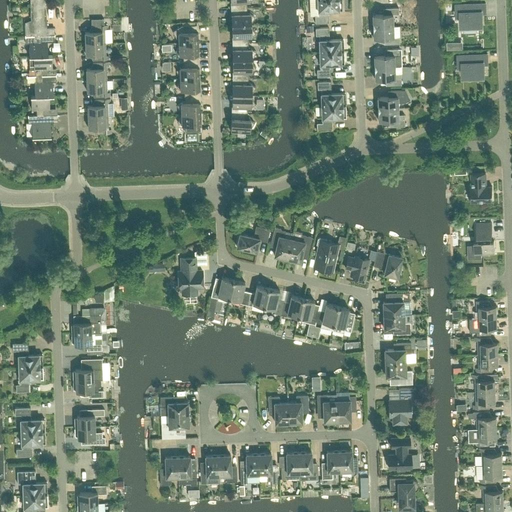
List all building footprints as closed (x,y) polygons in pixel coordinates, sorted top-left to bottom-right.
[(172,0),(173,8),(177,9),(177,3),(196,3),(195,0),(172,0)] [(318,15),(315,15),(315,22),(328,22),(328,10),(342,9),(341,0),(317,0),(318,10),(318,15)] [(460,24),(464,24),(464,31),(476,30),(476,24),(483,23),(482,11),(485,11),(486,11),(486,3),(456,4),(456,15),(460,14),(460,24)] [(55,34),(55,33),(54,33),(54,27),(46,28),(46,6),(46,4),(30,5),(30,6),(31,22),(25,22),(25,34),(25,35),(55,34)] [(231,14),(231,25),(251,24),(251,23),(255,16),(250,13),(247,11),(246,7),(233,8),(234,14),(231,14)] [(372,21),(372,26),(393,25),(392,14),(398,13),(398,7),(385,7),(385,14),(372,14),(372,21)] [(172,31),(179,42),(179,43),(198,42),(198,31),(195,31),(195,24),(182,25),(172,31)] [(235,36),(235,42),(248,42),(248,37),(251,36),(251,35),(255,33),(251,26),(251,24),(231,25),(232,36),(235,36)] [(85,31),(85,43),(105,42),(104,28),(107,28),(107,25),(92,25),(92,31),(85,31)] [(399,36),(393,37),(393,25),(372,26),(373,31),(373,38),(386,37),(386,43),(399,43),(399,36)] [(315,28),(315,35),(319,35),(319,39),(319,52),(343,51),(343,39),(329,39),(329,27),(315,28)] [(54,36),(55,36),(55,34),(25,35),(25,42),(29,42),(29,55),(29,56),(33,55),(47,55),(47,54),(47,41),(54,41),(54,36)] [(105,55),(105,42),(85,43),(85,54),(93,54),(93,59),(108,59),(108,55),(105,55)] [(199,54),(198,42),(179,43),(179,44),(175,52),(179,54),(180,54),(183,56),(183,60),(196,60),(196,54),(199,54)] [(232,48),(232,60),(252,60),(252,58),(256,51),(251,49),(251,48),(248,46),(248,42),(235,42),(235,48),(232,48)] [(374,62),(374,67),(394,66),(394,60),(400,60),(400,48),(387,49),(387,55),(374,55),(374,62)] [(319,52),(320,64),(320,69),(316,69),(317,76),(330,76),(330,64),(344,63),(343,51),(319,52)] [(56,74),(56,73),(55,73),(55,68),(52,68),(51,55),(52,55),(52,54),(47,54),(47,55),(33,55),(29,56),(29,69),(35,69),(35,75),(27,75),(27,74),(26,74),(26,75),(56,74)] [(471,77),(475,77),(477,74),(484,74),(484,61),(487,61),(488,61),(488,54),(458,55),(458,65),(462,65),(462,75),(470,75),(471,77)] [(196,66),(196,60),(183,60),(183,65),(180,67),(175,70),(180,77),(180,78),(199,77),(199,66),(196,66)] [(235,71),(235,77),(248,77),(248,73),(251,71),(252,71),(256,68),(252,61),(252,60),(232,60),(232,71),(235,71)] [(93,68),(86,68),(86,79),(106,79),(106,65),(109,65),(108,61),(93,62),(93,68)] [(374,67),(374,72),(374,79),(388,78),(388,85),(401,84),(400,73),(394,73),(394,66),(374,67)] [(56,76),(56,74),(26,75),(26,77),(27,77),(27,76),(35,75),(35,81),(34,81),(35,95),(49,95),(53,95),(53,94),(52,81),(56,81),(56,76)] [(200,89),(199,77),(180,78),(180,79),(176,87),(180,89),(181,89),(184,91),(184,96),(197,95),(197,89),(200,89)] [(248,82),(248,77),(235,77),(235,83),(232,83),(232,94),(251,95),(251,93),(256,86),(251,84),(251,83),(248,82)] [(107,92),(106,79),(86,79),(87,91),(94,90),(94,96),(110,96),(110,92),(107,92)] [(321,93),(321,105),(345,105),(345,92),(331,93),(330,81),(317,81),(317,89),(321,89),(321,93)] [(377,103),(377,108),(398,108),(397,102),(404,102),(410,99),(404,89),(390,90),(390,96),(377,97),(377,103)] [(251,96),(251,95),(232,94),(231,106),(234,106),(234,112),(247,112),(247,108),(250,106),(251,106),(255,103),(251,96)] [(49,95),(35,95),(30,95),(30,96),(31,95),(31,109),(36,109),(36,115),(28,115),(28,114),(28,115),(57,114),(57,113),(57,114),(43,114),(43,108),(49,108),(49,95)] [(197,101),(197,95),(184,96),(184,100),(181,102),(177,105),(181,112),(181,113),(201,113),(200,101),(197,101)] [(94,105),(87,105),(88,116),(107,116),(107,102),(110,102),(110,98),(94,99),(94,105)] [(321,105),(322,118),(322,122),(316,122),(317,130),(332,129),(332,117),(346,117),(345,105),(321,105)] [(404,114),(398,114),(398,108),(377,108),(378,114),(378,120),(391,120),(391,126),(404,125),(404,114)] [(247,117),(247,112),(234,112),(234,118),(231,117),(230,129),(231,129),(231,131),(237,132),(237,130),(249,130),(250,129),(254,122),(250,119),(247,117)] [(198,124),(201,124),(201,113),(181,113),(181,115),(177,122),(182,124),(182,125),(185,126),(185,131),(198,131),(198,124)] [(57,116),(58,115),(57,114),(28,115),(28,117),(28,116),(28,122),(32,122),(32,135),(51,135),(51,134),(50,134),(50,122),(58,121),(57,116)] [(88,116),(88,128),(95,127),(95,133),(111,133),(111,129),(108,129),(107,116),(88,116)] [(470,187),(471,201),(493,200),(492,186),(486,186),(486,172),(471,173),(472,187),(470,187)] [(490,236),(492,236),(492,222),(477,223),(477,237),(479,236),(479,240),(474,240),(475,253),(483,253),(483,254),(488,254),(488,253),(495,252),(494,240),(490,240),(490,236)] [(270,229),(256,225),(253,236),(239,233),(236,246),(256,251),(259,239),(267,241),(270,229)] [(280,228),(274,226),(271,242),(276,244),(274,255),(279,256),(279,258),(286,260),(291,238),(283,236),(285,230),(280,229),(280,228)] [(349,230),(345,246),(353,248),(357,232),(349,230)] [(301,234),(300,240),(291,238),(286,260),(294,262),(295,259),(300,261),(303,250),(308,251),(312,236),(301,234)] [(341,242),(339,248),(343,249),(346,236),(339,235),(338,241),(341,242)] [(316,244),(318,245),(313,266),(332,271),(339,243),(326,241),(326,239),(319,237),(317,238),(316,244)] [(198,262),(211,262),(210,248),(198,249),(198,262)] [(377,250),(373,265),(385,268),(384,273),(397,276),(398,271),(400,272),(402,264),(400,263),(401,256),(377,250)] [(345,267),(352,269),(350,275),(364,278),(368,258),(355,255),(354,257),(348,256),(345,267)] [(182,287),(182,293),(196,293),(196,287),(203,287),(202,270),(196,270),(195,257),(181,257),(182,271),(178,271),(178,288),(182,287)] [(153,265),(149,266),(149,271),(162,271),(162,263),(154,263),(153,263),(153,265)] [(217,295),(229,297),(233,279),(222,276),(221,278),(215,277),(214,283),(211,296),(216,297),(217,297),(217,295)] [(240,300),(239,302),(246,304),(249,291),(243,290),(244,282),(233,279),(229,297),(240,300)] [(246,304),(252,305),(252,303),(264,305),(268,287),(256,284),(255,292),(249,291),(246,304)] [(275,308),(274,312),(280,314),(283,301),(284,299),(277,298),(279,290),(268,287),(264,305),(275,308)] [(391,301),(383,301),(383,314),(403,314),(411,313),(411,300),(409,300),(409,292),(388,293),(388,298),(391,298),(391,301)] [(280,314),(286,315),(287,313),(298,315),(302,297),(291,294),(289,302),(283,301),(280,314)] [(302,297),(298,315),(297,319),(309,322),(309,321),(315,322),(318,309),(315,308),(316,306),(314,303),(313,303),(314,300),(302,297)] [(474,304),(477,304),(477,317),(497,316),(496,305),(489,305),(489,299),(474,300),(474,304)] [(337,305),(326,302),(324,311),(318,309),(315,322),(321,323),(320,327),(332,329),(337,305)] [(354,312),(348,311),(349,308),(337,305),(332,329),(343,332),(344,329),(350,331),(354,312)] [(71,324),(71,333),(91,332),(101,332),(100,314),(90,314),(88,314),(89,321),(73,322),(73,324),(71,324)] [(410,322),(404,322),(403,314),(383,314),(384,328),(395,327),(395,333),(410,333),(410,322)] [(490,328),(497,328),(497,316),(477,317),(477,330),(475,331),(475,334),(490,334),(490,328)] [(101,332),(91,332),(71,333),(72,342),(74,342),(74,344),(89,344),(90,350),(102,349),(101,343),(101,332)] [(475,341),(478,341),(478,354),(498,353),(498,342),(491,342),(490,336),(475,337),(475,341)] [(43,366),(42,353),(28,354),(28,342),(12,342),(13,350),(18,350),(18,354),(19,367),(43,366)] [(396,348),(384,349),(385,362),(405,361),(405,353),(411,353),(410,342),(396,342),(396,348)] [(491,365),(499,364),(498,353),(478,354),(479,367),(476,367),(476,371),(492,371),(491,365)] [(93,379),(100,379),(102,379),(102,357),(84,358),(84,368),(75,369),(75,370),(72,371),(73,380),(93,379)] [(105,377),(113,377),(113,358),(105,358),(105,377)] [(385,362),(385,376),(397,375),(397,383),(412,383),(411,370),(405,370),(405,361),(385,362)] [(29,379),(43,378),(43,366),(19,367),(19,379),(19,383),(16,384),(16,391),(30,391),(29,379)] [(495,379),(488,379),(488,373),(472,374),(472,378),(475,378),(476,391),(495,390),(495,379)] [(73,380),(73,389),(76,389),(76,391),(91,390),(91,397),(103,396),(103,390),(96,390),(96,386),(101,385),(100,379),(93,379),(73,380)] [(416,387),(398,388),(399,400),(388,400),(389,415),(393,415),(393,423),(406,422),(405,414),(411,414),(411,405),(416,405),(416,387)] [(489,402),(496,401),(495,390),(476,391),(476,404),(473,404),(473,408),(489,408),(489,402)] [(323,420),(337,420),(336,399),(336,394),(327,394),(317,394),(317,409),(323,409),(323,420)] [(174,401),(174,395),(160,396),(161,414),(168,414),(188,413),(188,401),(174,401)] [(288,422),(302,421),(301,410),(308,409),(308,395),(296,395),(296,401),(287,401),(288,422)] [(349,396),(349,399),(336,399),(337,420),(350,419),(350,408),(356,408),(355,395),(349,396)] [(287,401),(279,402),(279,396),(268,396),(268,411),(274,411),(275,422),(288,422),(287,401)] [(45,430),(45,418),(31,418),(30,406),(15,407),(15,414),(20,414),(21,419),(20,419),(21,431),(45,430)] [(77,417),(74,417),(74,426),(95,426),(94,417),(95,417),(95,415),(104,414),(104,408),(92,408),(92,415),(77,415),(77,417)] [(469,417),(477,417),(477,428),(497,427),(496,416),(489,416),(489,410),(473,411),(473,412),(468,412),(469,417)] [(175,426),(189,426),(188,413),(168,414),(168,422),(161,422),(161,433),(175,432),(175,426)] [(74,426),(75,436),(77,436),(77,438),(93,437),(93,443),(105,443),(105,436),(102,436),(102,431),(95,432),(95,426),(74,426)] [(497,438),(497,427),(477,428),(469,428),(470,442),(477,441),(478,445),(490,445),(494,444),(494,439),(497,438)] [(31,443),(45,443),(45,430),(21,431),(21,443),(22,448),(16,448),(16,456),(32,455),(31,443)] [(388,453),(389,468),(411,467),(410,453),(407,453),(407,446),(410,446),(409,436),(391,437),(391,447),(395,447),(396,453),(388,453)] [(479,448),(479,451),(482,451),(482,465),(502,464),(502,453),(495,453),(494,447),(479,448)] [(352,470),(352,472),(358,471),(357,459),(352,459),(351,449),(339,450),(340,470),(352,470)] [(332,478),(332,471),(340,470),(339,450),(326,450),(327,464),(321,464),(322,478),(332,478)] [(299,451),(286,452),(287,466),(281,466),(281,478),(299,478),(299,451)] [(300,479),(307,479),(318,478),(317,465),(312,465),(311,451),(299,451),(299,478),(300,479)] [(259,473),(259,480),(271,480),(272,482),(277,482),(277,466),(271,466),(271,452),(258,453),(259,473)] [(259,482),(259,480),(259,473),(258,453),(246,453),(246,462),(240,462),(240,467),(241,482),(247,482),(259,482)] [(200,482),(219,482),(218,474),(218,454),(205,455),(206,468),(200,469),(200,482)] [(226,481),(237,481),(236,467),(231,468),(230,454),(218,454),(218,474),(226,474),(226,481)] [(171,483),(170,476),(178,476),(177,455),(165,456),(165,470),(160,470),(160,484),(171,483)] [(190,459),(190,455),(177,455),(178,476),(178,483),(190,482),(190,484),(196,484),(196,459),(190,459)] [(495,475),(503,475),(502,464),(482,465),(483,478),(480,478),(480,482),(496,481),(495,475)] [(32,470),(17,470),(17,483),(23,483),(23,495),(47,494),(47,481),(33,482),(32,470)] [(360,484),(368,484),(368,476),(360,476),(360,484)] [(399,506),(413,505),(412,491),(413,491),(414,491),(415,490),(416,490),(417,489),(417,488),(418,487),(418,486),(418,485),(418,484),(418,483),(418,482),(417,481),(416,480),(415,479),(414,479),(413,479),(412,479),(405,479),(405,476),(389,477),(389,490),(399,490),(399,506)] [(79,493),(77,493),(77,503),(97,502),(97,493),(98,493),(97,491),(107,491),(107,484),(94,485),(95,491),(79,492),(79,493)] [(480,488),(483,488),(484,502),(503,501),(503,490),(496,490),(496,484),(480,485),(480,488)] [(23,495),(24,507),(24,511),(20,511),(33,511),(34,506),(48,506),(47,494),(23,495)] [(503,511),(503,501),(484,502),(483,511),(503,511)] [(104,511),(104,502),(97,502),(77,503),(77,511),(78,511),(80,511),(104,511)]
